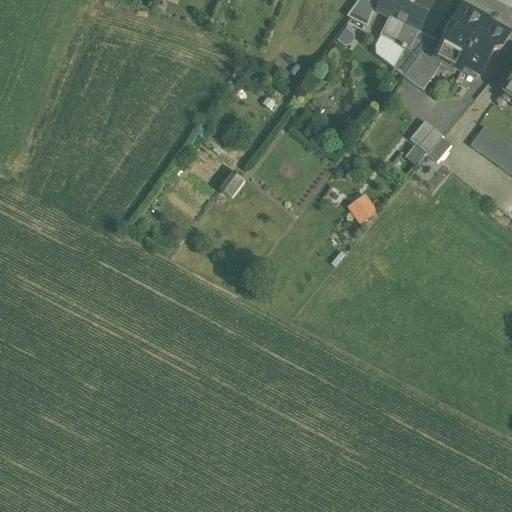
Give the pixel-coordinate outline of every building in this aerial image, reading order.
[(376,3),(368,0),(360,0),(348,17),(364,25),(376,3)] [(434,1),(432,0),(384,0),(378,12),(418,32),(434,1)] [(464,70),(488,26),(489,24),(463,10),(443,47),(435,61),(442,64),(462,75),(464,70)] [(488,26),(464,70),(480,78),(493,55),(500,53),(506,42),(504,34),(488,26)] [(421,36),(409,53),(418,59),(430,42),(421,36)] [(432,41),(403,79),(422,93),(435,77),(442,64),(435,61),(443,47),(432,41)] [(511,79),(501,94),(511,101),(511,79)] [(427,158),(443,139),(425,124),(410,143),(427,158)] [(471,148),(511,177),(511,149),(484,130),(471,148)] [(452,147),(443,139),(427,158),(437,165),(452,147)] [(345,208),(358,226),(376,213),(364,195),(345,208)]
